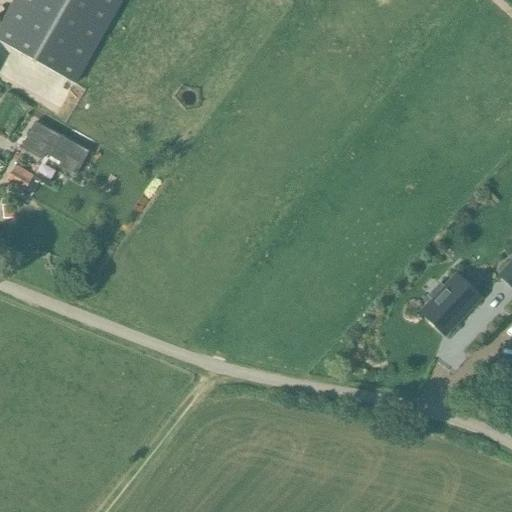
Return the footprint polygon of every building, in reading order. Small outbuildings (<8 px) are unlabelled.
[(13,0),(0,24),(0,40),(77,83),(123,0),(13,0)] [(59,167),(75,176),(89,152),(37,122),(23,147),(44,158),(47,153),(62,162),(59,167)] [(31,176),(15,167),(7,181),(24,190),(31,176)] [(13,206),(5,206),(5,219),(13,219),(13,206)] [(511,287),(511,265),(501,277),(511,287)] [(480,299),(456,276),(445,288),(440,284),(428,296),(433,300),(422,312),(445,335),(480,299)]
